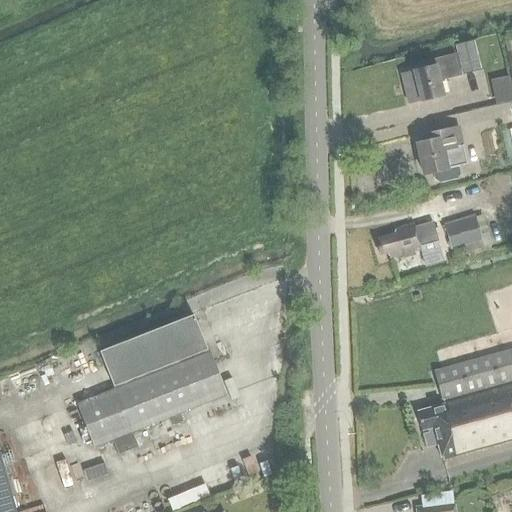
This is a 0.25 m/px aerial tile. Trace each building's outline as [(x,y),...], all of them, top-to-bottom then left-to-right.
[(480,70),(473,41),(455,45),(463,75),(480,70)] [(429,61),(430,67),(401,74),(408,105),(443,96),(438,77),(447,75),(448,79),(461,76),(455,54),(429,61)] [(511,100),(511,95),(511,92),(496,95),(497,104),(511,100)] [(457,179),(460,174),(458,166),(467,164),(458,128),(451,130),(450,130),(428,135),(429,139),(416,142),(423,174),(433,172),(435,179),(439,182),(457,179)] [(475,217),(446,226),(453,250),(482,242),(475,217)] [(377,240),(381,255),(390,253),(391,259),(404,255),(405,258),(415,255),(415,252),(423,250),(427,262),(442,258),(438,243),(439,242),(434,222),(416,228),(415,225),(396,230),(397,234),(377,240)] [(209,354),(194,316),(100,352),(115,390),(76,404),(93,447),(112,440),(117,455),(137,447),(132,432),(170,417),(174,427),(183,423),(180,414),(227,396),(210,354),(209,354)] [(511,351),(436,372),(443,401),(444,401),(445,405),(417,413),(422,431),(431,429),(436,447),(438,446),(442,462),(511,442),(511,351)] [(0,511),(15,511),(0,461),(0,511)] [(83,470),(87,482),(107,475),(103,463),(83,470)] [(511,511),(511,492),(502,495),(507,511),(511,511)] [(435,503),(454,503),(453,493),(434,494),(435,503)] [(415,511),(454,511),(454,503),(415,508),(415,511)]
